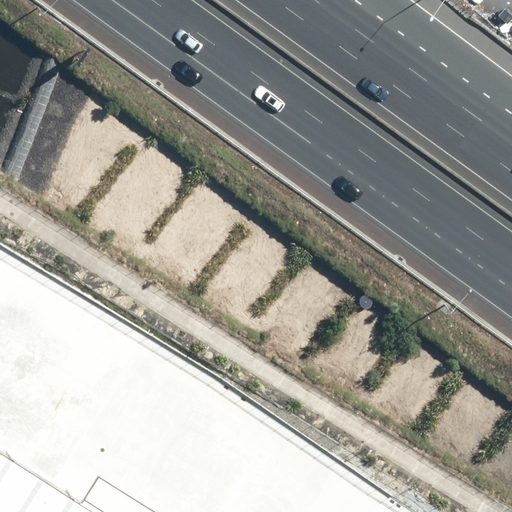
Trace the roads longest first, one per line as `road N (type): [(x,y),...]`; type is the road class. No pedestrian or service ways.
road 1 (motorway): [(511,253),(164,0)]
road 2 (motorway): [(293,0),(511,160)]
road 3 (unknown): [(209,511),(0,452)]
road 4 (motorway): [(372,0),(511,120)]
